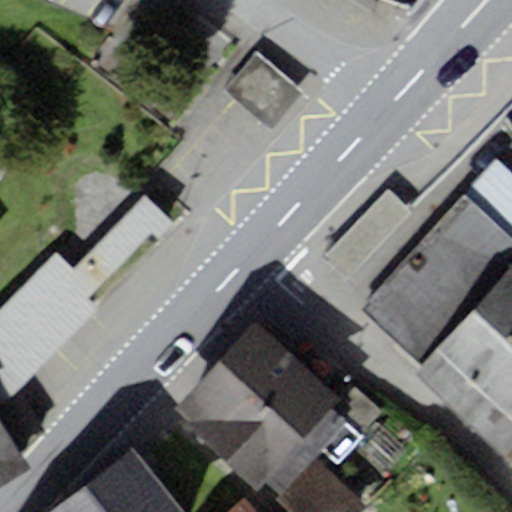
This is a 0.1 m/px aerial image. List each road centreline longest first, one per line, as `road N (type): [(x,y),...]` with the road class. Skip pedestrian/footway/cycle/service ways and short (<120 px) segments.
road 1 (primary): [(253,256),(18,511)]
road 2 (residential): [(253,256),(511,482)]
road 3 (primary): [(397,103),(253,256)]
road 4 (residential): [(397,103),(347,64),(228,0)]
road 5 (primary): [(485,0),(397,103)]
